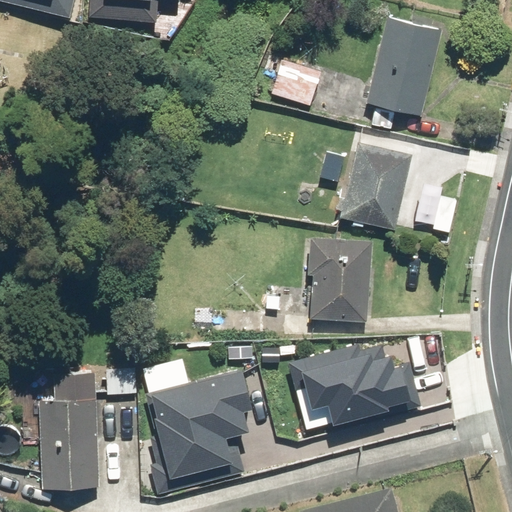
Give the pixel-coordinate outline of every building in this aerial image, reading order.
[(451,19),(394,4),(370,96),(427,110),(451,19)] [(363,137),(344,208),(391,221),(410,150),(363,137)] [(379,232),(318,228),(313,310),(374,314),(379,232)] [(214,308),(213,324),(259,327),(260,311),(214,308)] [(270,400),(309,392),(314,419),(321,417),(326,440),(389,427),(372,341),(262,364),(270,400)] [(101,365),(43,365),(44,483),(102,482),(101,365)] [(258,419),(253,399),(265,396),(257,366),(159,390),(179,472),(246,455),(239,424),(258,419)] [(405,511),(400,489),(307,511),(405,511)]
